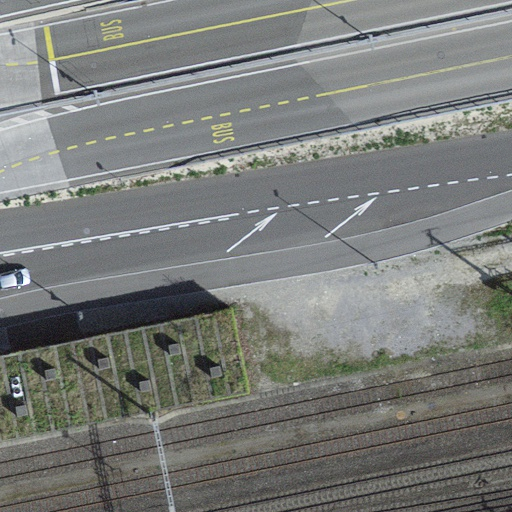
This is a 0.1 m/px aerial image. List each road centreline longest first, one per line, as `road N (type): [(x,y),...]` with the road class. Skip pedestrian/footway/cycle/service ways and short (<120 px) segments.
road 1 (secondary): [(0,162),(511,56)]
road 2 (secondary): [(61,224),(511,151)]
road 3 (secondary): [(367,0),(0,77)]
